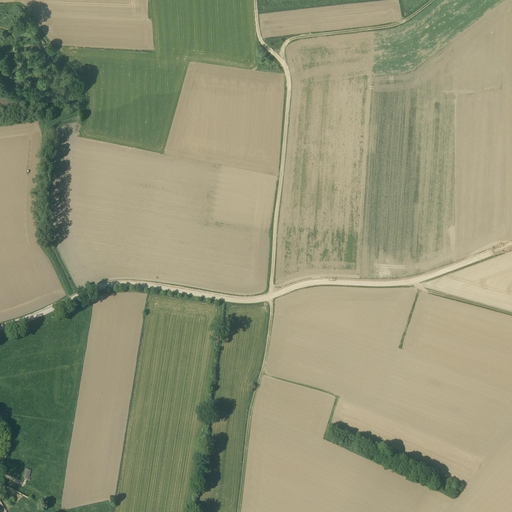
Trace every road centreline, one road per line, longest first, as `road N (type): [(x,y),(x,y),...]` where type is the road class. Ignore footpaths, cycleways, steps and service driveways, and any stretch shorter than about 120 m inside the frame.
road 1 (track): [(279,54),(287,75),(271,311),(237,511)]
road 2 (residential): [(0,328),(108,285),(237,301),(271,296)]
road 3 (unclassified): [(271,296),(320,282),(410,281),(511,245)]
road 4 (track): [(431,0),(404,21),(292,38),(279,54)]
